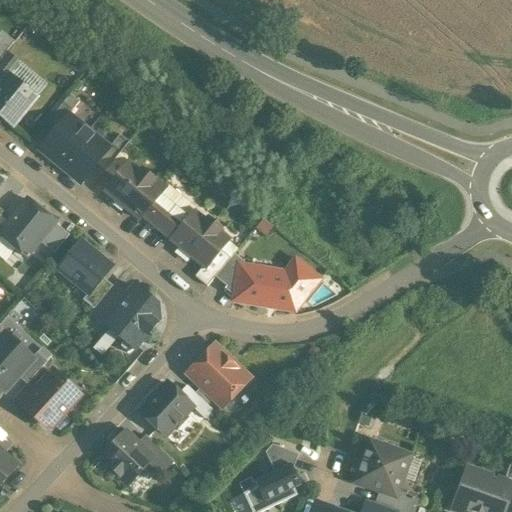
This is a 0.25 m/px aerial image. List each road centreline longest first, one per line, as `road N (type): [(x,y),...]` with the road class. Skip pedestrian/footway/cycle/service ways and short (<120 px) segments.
road 1 (tertiary): [(149,0),(232,59),(482,178)]
road 2 (residential): [(490,216),(335,321),(262,335),(195,314)]
road 3 (residential): [(195,314),(163,296),(0,152)]
road 4 (residential): [(53,473),(195,314)]
